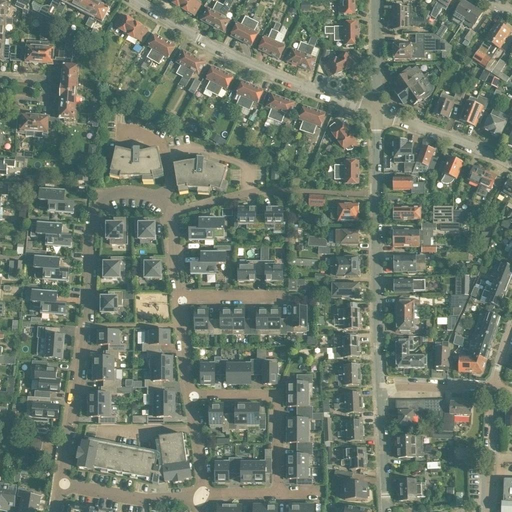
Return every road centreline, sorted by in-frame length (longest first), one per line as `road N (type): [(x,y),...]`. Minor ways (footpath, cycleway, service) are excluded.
road 1 (residential): [(178,297),(171,223),(159,202),(124,193),(96,208),(60,481)]
road 2 (residential): [(381,385),(375,113)]
road 3 (residential): [(375,113),(246,66),(130,0)]
road 4 (residential): [(189,395),(275,399),(277,494)]
road 5 (residential): [(511,165),(375,113)]
road 6 (residential): [(202,494),(145,498),(60,481)]
road 7 (residential): [(385,511),(381,385)]
road 8 (residential): [(493,389),(488,511)]
